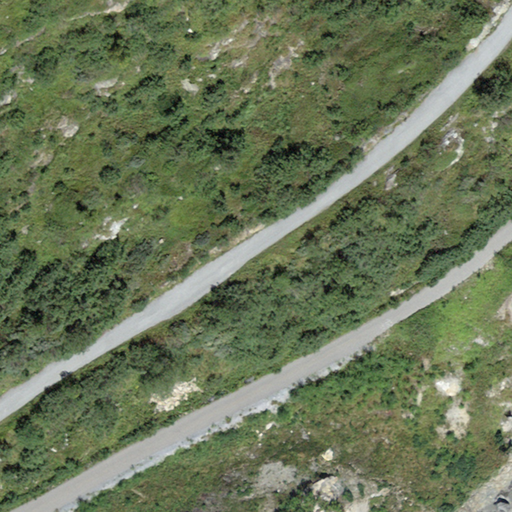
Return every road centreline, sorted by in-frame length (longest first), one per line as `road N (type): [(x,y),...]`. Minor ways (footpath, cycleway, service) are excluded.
road 1 (unclassified): [(0,422),(249,268),(355,192),(438,120),(511,36)]
road 2 (unclassified): [(31,511),(362,339),(511,233)]
